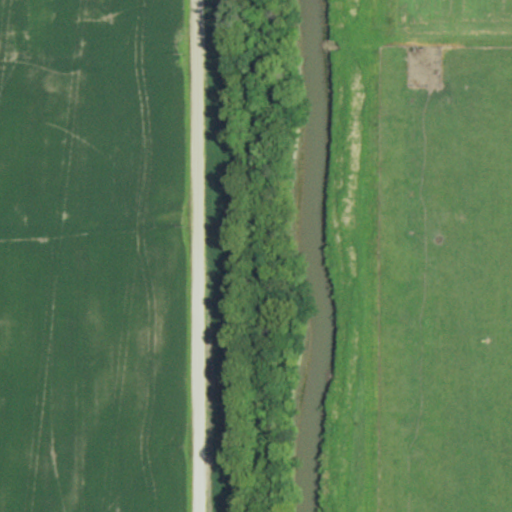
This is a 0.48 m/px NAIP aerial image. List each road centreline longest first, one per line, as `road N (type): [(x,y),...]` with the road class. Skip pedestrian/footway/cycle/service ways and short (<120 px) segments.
road 1 (residential): [(200,511),(198,0)]
road 2 (residential): [(199,211),(0,226)]
